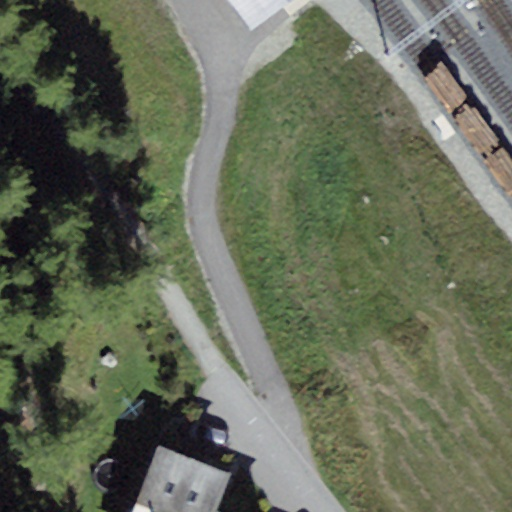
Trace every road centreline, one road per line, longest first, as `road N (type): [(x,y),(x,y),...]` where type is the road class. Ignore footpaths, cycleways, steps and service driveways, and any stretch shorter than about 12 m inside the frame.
road 1 (residential): [(133,278),(316,511)]
road 2 (track): [(0,81),(133,278)]
